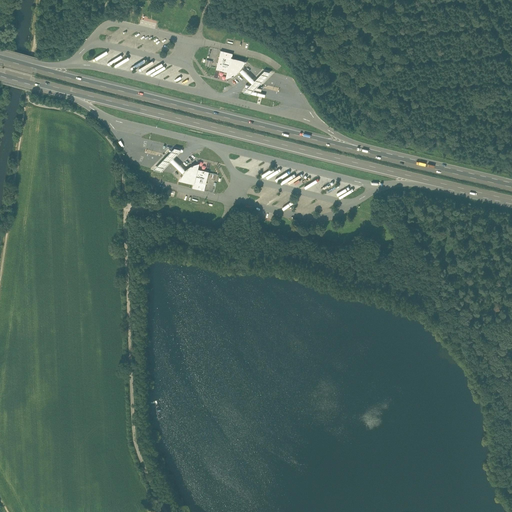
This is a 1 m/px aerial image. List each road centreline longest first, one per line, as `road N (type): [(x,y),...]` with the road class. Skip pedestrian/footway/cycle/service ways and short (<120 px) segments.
road 1 (motorway): [(511,187),(0,57)]
road 2 (motorway): [(0,72),(511,199)]
road 3 (track): [(125,205),(123,165),(109,138),(88,119),(27,99)]
